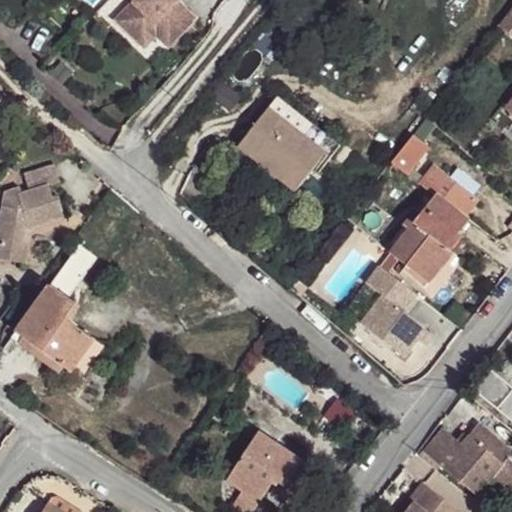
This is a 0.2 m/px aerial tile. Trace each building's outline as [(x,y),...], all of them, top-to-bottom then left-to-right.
[(134,0),(135,0),(118,18),(141,40),(158,21),(176,38),(197,17),(179,0),(134,0)] [(511,5),(506,13),(497,26),(511,36),(511,5)] [(141,40),(146,45),(158,32),(171,44),(176,38),(158,21),(141,40)] [(309,125),(273,99),(236,146),(290,190),(322,150),(301,133),(309,125)] [(335,144),(310,123),(309,125),(301,133),(322,150),(327,154),(335,144)] [(439,192),(438,192),(394,247),(424,271),(446,244),(450,247),(461,232),(458,229),(467,215),(466,215),(482,196),(439,160),(423,180),(439,192)] [(13,189),(8,191),(5,191),(4,206),(0,223),(0,240),(3,241),(0,253),(0,259),(24,265),(29,246),(23,245),(27,230),(66,218),(58,195),(52,197),(49,184),(60,181),(55,164),(26,174),(30,189),(21,192),(20,187),(13,189)] [(450,247),(446,244),(424,271),(429,277),(452,249),(450,247)] [(81,246),(17,330),(69,371),(93,339),(66,318),(91,284),(81,279),(97,257),(81,246)] [(417,291),(382,263),(368,279),(384,292),(361,320),(403,353),(416,336),(424,326),(426,324),(404,307),(417,291)] [(153,264),(141,287),(176,305),(188,283),(153,264)] [(430,331),(424,326),(416,336),(422,340),(430,331)] [(477,425),(463,443),(445,429),(425,452),(479,494),(500,469),(511,453),(511,447),(485,425),(477,425)] [(258,432),(227,481),(260,501),(274,480),(290,489),(290,491),(291,495),(299,496),(303,494),(305,490),(305,486),(303,483),(313,466),(258,432)] [(511,453),(500,469),(511,479),(511,453)] [(458,511),(428,487),(408,511),(458,511)]
